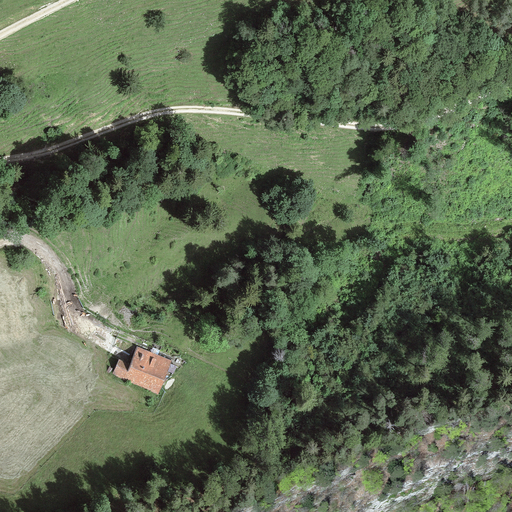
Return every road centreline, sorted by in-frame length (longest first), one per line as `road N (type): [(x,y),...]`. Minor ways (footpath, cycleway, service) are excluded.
road 1 (track): [(0,161),(151,113),(199,108),(370,129),(421,124),(511,83)]
road 2 (track): [(102,342),(77,322),(48,255),(0,234)]
